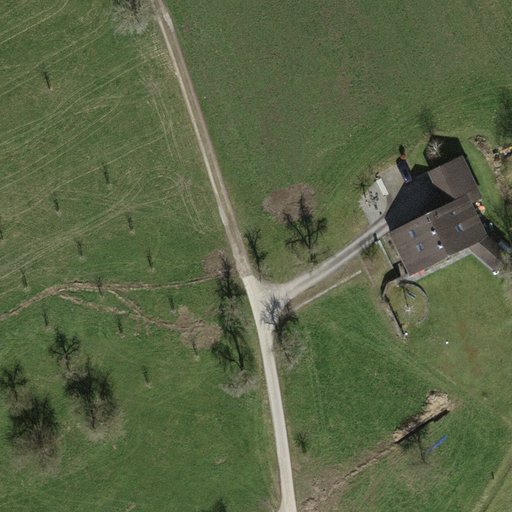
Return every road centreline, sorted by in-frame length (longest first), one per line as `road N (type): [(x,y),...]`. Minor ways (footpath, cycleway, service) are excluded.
road 1 (track): [(288,511),(264,323),(154,0)]
road 2 (track): [(264,323),(406,203)]
